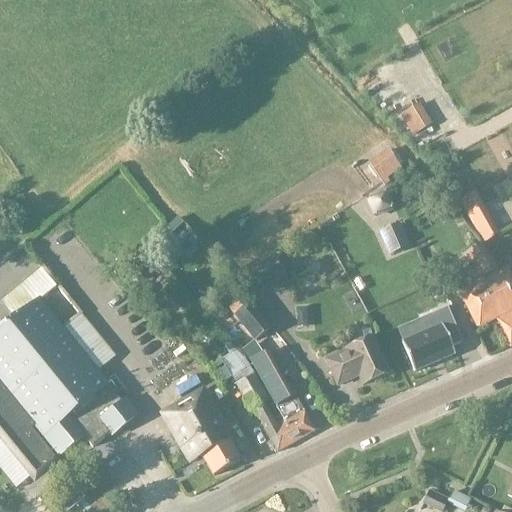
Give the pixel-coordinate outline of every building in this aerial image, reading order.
[(430,125),(418,105),(399,116),(411,137),(430,125)] [(350,140),(338,149),(347,161),(359,153),(350,140)] [(383,152),(354,165),(363,185),(392,173),(383,152)] [(408,248),(399,225),(379,235),(389,257),(408,248)] [(473,265),(483,282),(458,295),(476,330),(495,321),(508,349),(511,347),(511,276),(508,270),(498,275),(480,245),(462,257),(468,267),(473,265)] [(261,290),(286,277),(275,256),(250,270),(261,290)] [(427,287),(431,295),(439,292),(436,284),(427,287)] [(241,295),(225,309),(253,343),(269,330),(241,295)] [(0,333),(0,473),(14,490),(29,478),(30,480),(82,438),(92,450),(109,436),(110,438),(137,417),(125,402),(121,406),(95,374),(37,303),(0,333)] [(450,349),(461,344),(446,309),(425,318),(431,331),(400,345),(412,373),(453,356),(450,349)] [(347,353),(325,364),(336,388),(351,382),(348,376),(356,373),(362,387),(388,376),(371,339),(346,351),(347,353)] [(205,365),(218,383),(238,369),(224,351),(205,365)] [(251,364),(275,408),(280,417),(295,443),(314,433),(294,397),(288,401),(272,372),(263,355),(249,363),(250,365),(251,364)] [(253,377),(235,387),(248,411),(266,401),(253,377)] [(203,392),(161,416),(188,464),(200,457),(211,477),(238,462),(226,442),(230,440),(203,392)] [(276,454),(295,443),(280,417),(272,422),(263,406),(253,412),(276,454)] [(511,479),(503,496),(511,500),(511,479)] [(56,502),(64,511),(69,511),(83,500),(73,488),(56,502)] [(442,511),(446,503),(427,494),(421,506),(434,511),(442,511)]
